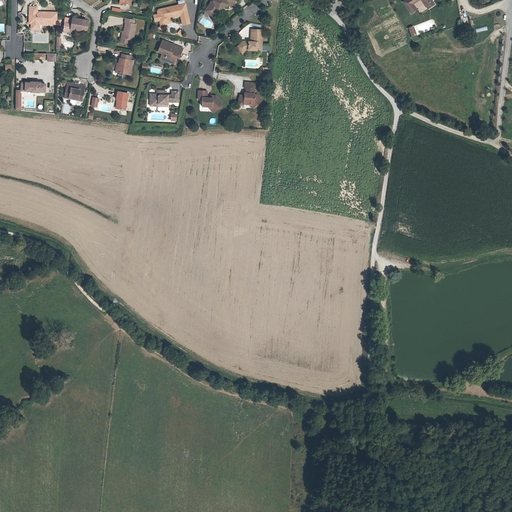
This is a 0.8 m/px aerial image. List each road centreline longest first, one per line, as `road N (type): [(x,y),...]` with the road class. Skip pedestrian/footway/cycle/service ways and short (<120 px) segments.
road 1 (track): [(400,106),(375,252),(374,392),(392,511)]
road 2 (track): [(511,153),(400,106),(334,11)]
road 3 (track): [(495,141),(511,16),(501,5),(478,11),(461,0)]
